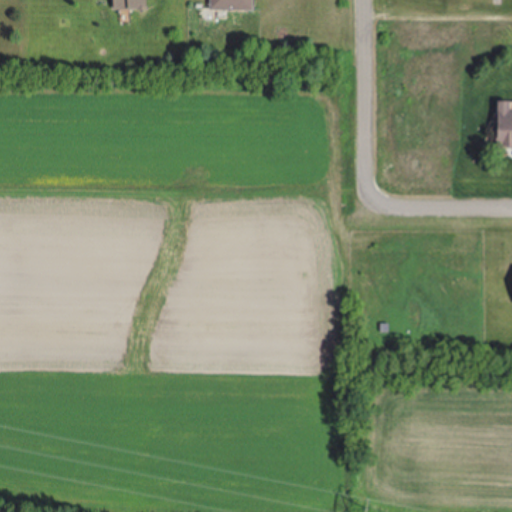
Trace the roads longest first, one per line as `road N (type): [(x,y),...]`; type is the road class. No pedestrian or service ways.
road 1 (residential): [(362,0),(365,192)]
road 2 (residential): [(365,192),(382,206),(511,205)]
